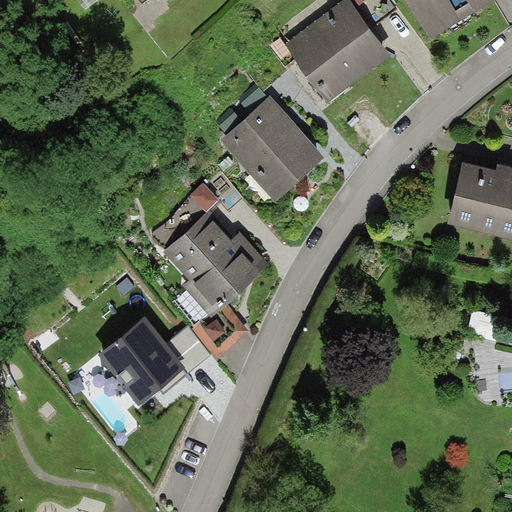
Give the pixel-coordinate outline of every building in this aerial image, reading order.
[(134,0),(153,21),(175,2),(173,0),(134,0)] [(497,0),(404,0),(430,41),(497,0)] [(391,56),(346,1),(288,49),(333,104),(391,56)] [(82,83),(54,109),(76,134),(105,108),(82,83)] [(325,163),(268,98),(259,89),(246,101),(255,111),(239,125),(231,117),(218,129),(226,138),(220,144),(276,207),(325,163)] [(511,177),(464,167),(450,229),(511,243),(511,177)] [(205,318),(190,332),(216,360),(246,332),(223,308),(267,267),(235,233),(230,238),(210,216),(219,207),(200,187),(149,234),(167,253),(161,258),(187,286),(180,292),(205,318)] [(498,319),(469,313),(464,339),(493,345),(498,319)] [(181,357),(145,314),(104,349),(140,392),(181,357)]
